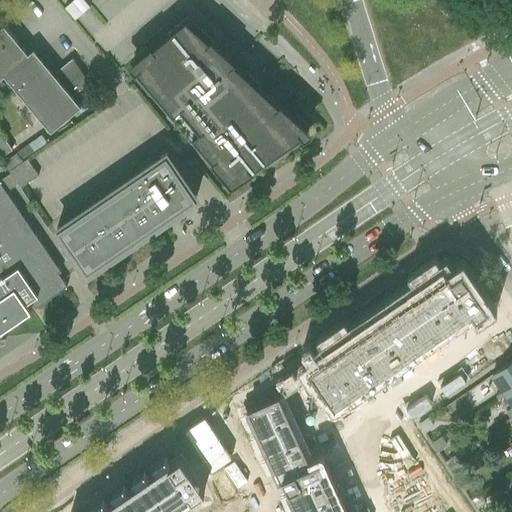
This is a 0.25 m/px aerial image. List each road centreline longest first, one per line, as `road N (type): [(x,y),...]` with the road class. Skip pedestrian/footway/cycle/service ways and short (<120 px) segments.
road 1 (secondary): [(0,496),(449,194)]
road 2 (secondary): [(401,133),(249,250),(0,418)]
road 3 (residential): [(40,511),(189,414),(248,511)]
road 4 (trunk): [(356,0),(382,100),(401,133)]
road 5 (secondary): [(511,73),(401,133)]
